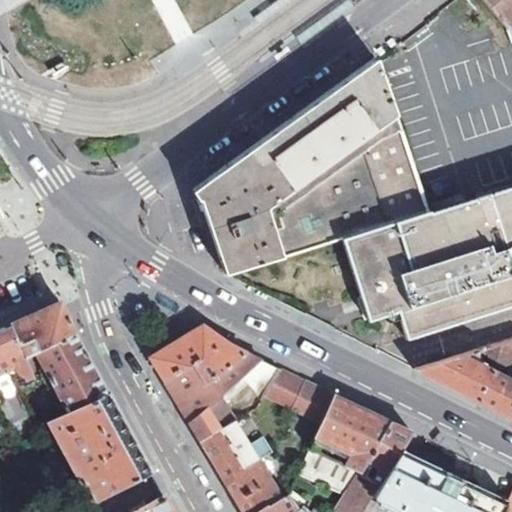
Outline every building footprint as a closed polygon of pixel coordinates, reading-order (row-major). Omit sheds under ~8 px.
[(511,25),(511,0),(479,0),(506,30),(511,25)] [(227,274),(340,239),(422,213),(424,212),(375,62),(352,79),(332,93),(310,108),(219,173),(203,185),(200,195),(209,223),(227,274)] [(422,213),(340,239),(364,310),(368,322),(396,314),(397,318),(405,342),(511,307),(511,187),(426,216),(422,213)] [(76,334),(60,302),(45,309),(19,321),(9,326),(24,361),(76,334)] [(3,328),(0,329),(0,371),(6,369),(14,365),(21,380),(13,384),(17,392),(34,382),(31,376),(24,361),(9,326),(3,328)] [(149,358),(164,383),(192,366),(228,344),(202,326),(195,330),(149,358)] [(24,361),(31,376),(43,369),(68,415),(109,395),(81,343),(76,334),(24,361)] [(433,364),(414,370),(415,371),(458,393),(511,419),(511,381),(484,368),(487,362),(494,366),(511,360),(511,338),(444,361),(433,364)] [(228,344),(192,366),(204,386),(239,364),(250,356),(239,350),(228,344)] [(433,364),(444,361),(441,352),(431,356),(433,364)] [(192,366),(164,383),(192,430),(199,441),(230,422),(213,392),(236,377),(261,362),(250,356),(239,364),(204,386),(192,366)] [(261,362),(236,377),(254,407),(262,394),(277,369),(262,362),(261,362)] [(0,407),(10,427),(30,417),(27,412),(16,418),(7,401),(18,395),(17,392),(13,384),(6,369),(0,371),(0,407)] [(310,384),(277,369),(262,394),(296,411),(310,384)] [(314,387),(310,384),(296,411),(320,424),(333,395),(314,387)] [(114,403),(109,395),(68,415),(49,425),(63,449),(52,455),(66,481),(77,476),(91,502),(93,504),(151,474),(114,403)] [(344,468),(359,476),(389,422),(359,408),(333,395),(320,424),(315,434),(351,453),(344,468)] [(11,430),(19,444),(39,435),(31,420),(11,430)] [(230,422),(199,441),(224,483),(241,511),(256,511),(281,497),(234,420),(230,422)] [(389,422),(359,476),(365,480),(372,467),(379,472),(372,484),(378,487),(401,451),(412,433),(399,427),(389,422)] [(308,448),(318,453),(322,445),(312,440),(308,448)] [(11,448),(0,453),(0,460),(14,454),(11,448)] [(362,511),(372,497),(378,487),(372,484),(365,480),(359,476),(344,468),(318,453),(308,448),(297,472),(343,497),(333,511),(362,511)] [(378,487),(372,497),(401,511),(500,511),(505,501),(443,471),(401,451),(378,487)] [(333,511),(343,497),(297,472),(286,494),(281,497),(256,511),(333,511)] [(500,511),(511,511),(511,487),(505,501),(500,511)] [(171,511),(164,498),(138,511),(171,511)]
